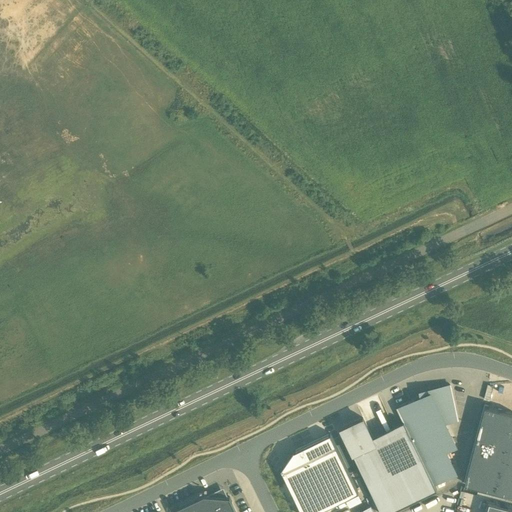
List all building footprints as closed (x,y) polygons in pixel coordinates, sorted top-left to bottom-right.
[(429,391),(398,406),(407,426),(435,483),(455,473),(444,450),(455,445),(444,422),(457,419),(449,384),(429,389),(429,391)] [(511,411),(484,405),(464,483),(511,495),(511,411)] [(362,417),(340,427),(381,511),(388,511),(437,489),(434,483),(435,483),(407,426),(374,441),(371,436),(362,417)] [(294,450),(281,469),(301,511),(315,511),(345,498),(357,492),(358,491),(330,433),(294,450)] [(206,495),(206,494),(204,494),(199,497),(199,498),(179,507),(179,506),(174,509),(175,511),(235,511),(231,502),(232,501),(229,496),(228,496),(227,496),(227,497),(206,495)] [(511,511),(511,507),(489,502),(485,511),(511,511)]
